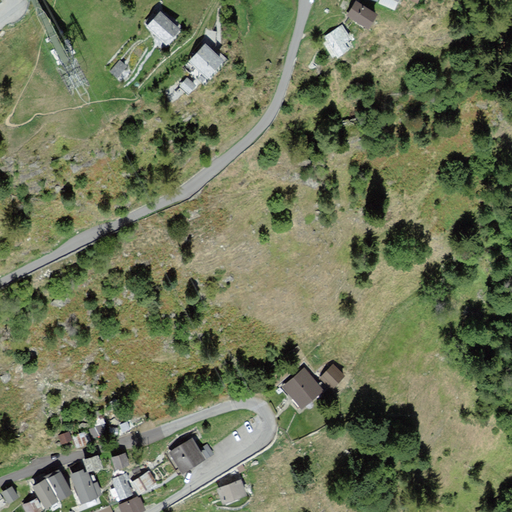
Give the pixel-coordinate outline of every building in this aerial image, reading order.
[(61,58),(31,0),(25,0),(55,61),(61,58)] [(374,0),(373,4),(387,10),(391,0),(374,0)] [(350,2),(342,16),(362,29),(371,15),(350,2)] [(142,28),(160,44),(174,29),(155,13),(142,28)] [(319,45),(328,59),(346,49),(337,34),(319,45)] [(199,77),(215,60),(199,45),(183,62),(199,77)] [(181,93),(188,86),(181,80),(175,87),(181,93)] [(317,380),(328,390),(341,377),(330,367),(317,380)] [(280,388),(298,409),(320,392),(302,370),(280,388)] [(95,437),(107,432),(104,423),(92,428),(95,437)] [(190,441),(166,454),(179,475),(202,461),(190,441)] [(123,455),(110,459),(114,471),(127,467),(123,455)] [(84,470),(68,476),(78,503),(94,497),(84,470)] [(58,472),(44,480),(56,500),(69,493),(58,472)] [(147,473),(129,485),(136,496),(154,484),(147,473)] [(125,477),(112,482),(118,500),(131,495),(125,477)] [(42,481),(30,488),(42,509),(54,502),(42,481)] [(238,483),(214,490),(218,505),(243,498),(238,483)] [(9,487),(0,493),(0,498),(5,505),(16,498),(9,487)] [(141,511),(136,499),(116,508),(117,511),(141,511)] [(34,500),(20,507),(22,511),(36,511),(39,511),(34,500)]
